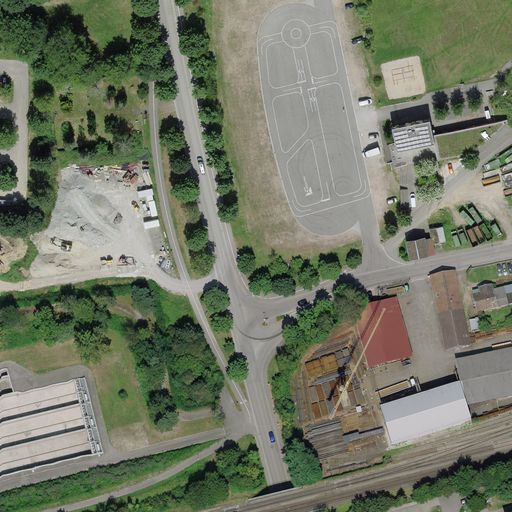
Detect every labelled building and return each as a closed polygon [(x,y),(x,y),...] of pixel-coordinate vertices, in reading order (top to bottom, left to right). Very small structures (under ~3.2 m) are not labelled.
[(429,118),(392,126),(396,151),(434,144),(437,162),(467,156),(508,123),(508,119),(433,134),(429,118)] [(447,351),(471,345),(455,273),(431,278),(447,351)] [(473,296),(478,312),(511,301),(511,285),(492,292),(490,285),(479,289),(480,294),(473,296)] [(369,370),(405,359),(388,300),(352,310),(369,370)] [(511,357),(459,369),(465,399),(511,388),(511,357)] [(459,384),(381,410),(392,445),(470,420),(459,384)]
